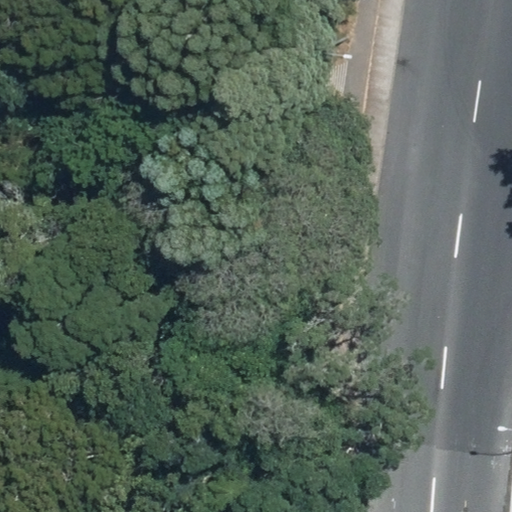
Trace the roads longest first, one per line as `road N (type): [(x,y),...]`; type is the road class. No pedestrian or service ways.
road 1 (primary): [(446,341),(495,0)]
road 2 (primary): [(433,511),(446,341)]
